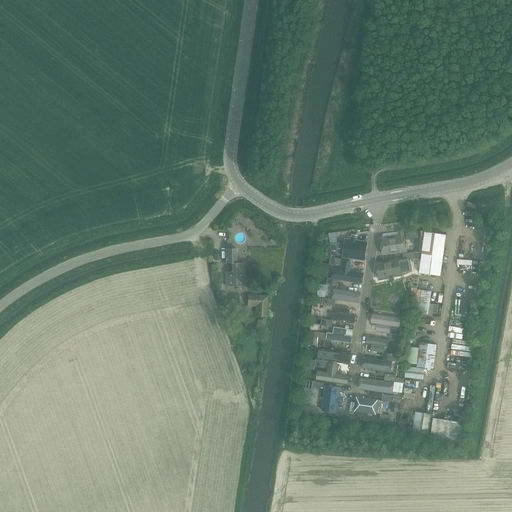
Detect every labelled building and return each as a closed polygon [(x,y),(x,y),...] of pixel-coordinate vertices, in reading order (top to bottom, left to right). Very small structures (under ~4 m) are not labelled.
[(414,223),(405,224),(407,232),(415,231),(414,223)] [(408,252),(404,230),(398,230),(398,235),(380,237),(383,256),(408,252)] [(417,231),(406,233),(407,240),(415,239),(418,238),(417,231)] [(415,239),(414,246),(417,247),(417,252),(420,253),(422,253),(425,232),(417,231),(418,238),(415,239)] [(415,259),(419,260),(421,260),(419,273),(440,276),(446,235),(425,232),(422,253),(420,253),(417,252),(415,252),(415,259)] [(343,233),(329,235),(331,244),(344,242),(343,233)] [(331,251),(342,249),(341,243),(330,244),(331,251)] [(226,273),(226,287),(244,287),(244,263),(236,263),(236,249),(226,249),(226,264),(232,264),(232,273),(226,273)] [(414,253),(403,254),(404,261),(409,260),(415,259),(414,253)] [(340,266),(341,259),(330,258),(329,264),(340,266)] [(333,269),(332,279),(338,280),(363,284),(364,273),(350,271),(352,261),(342,259),(341,270),(333,269)] [(409,260),(404,261),(399,262),(399,259),(376,263),(379,281),(390,278),(391,282),(394,282),(394,278),(402,276),(402,273),(411,271),(409,260)] [(338,286),(338,280),(332,279),(327,278),(327,285),(338,286)] [(327,285),(318,285),(317,297),(326,298),(327,285)] [(332,299),(359,303),(361,292),(347,290),(347,287),(341,286),(341,289),(334,288),(332,299)] [(268,295),(248,295),(248,304),(258,304),(258,317),(267,317),(268,295)] [(335,307),(336,300),(325,299),(324,305),(335,307)] [(336,313),(332,313),(331,320),(355,323),(356,316),(350,315),(350,309),(337,307),(336,313)] [(376,332),(390,334),(391,331),(397,332),(398,328),(400,328),(401,318),(372,314),(371,324),(377,324),(376,332)] [(332,327),(333,321),(322,319),(321,326),(332,327)] [(257,320),(255,328),(263,331),(266,321),(257,320)] [(320,327),(319,338),(350,343),(352,332),(320,327)] [(401,342),(402,335),(391,333),(390,340),(401,342)] [(389,347),(389,340),(367,337),(366,344),(371,345),(371,351),(384,353),(385,347),(389,347)] [(329,348),(330,341),(319,340),(318,346),(329,348)] [(418,365),(417,367),(433,369),(436,345),(421,343),(420,349),(418,365)] [(418,365),(420,349),(406,347),(404,363),(418,365)] [(316,360),(327,362),(350,365),(351,353),(317,348),(316,360)] [(388,354),(387,360),(393,361),(398,362),(399,355),(388,354)] [(393,361),(387,360),(363,357),(362,369),(374,370),(372,378),(385,380),(385,374),(386,373),(391,373),(393,361)] [(326,368),(327,362),(316,360),(315,367),(326,368)] [(424,369),(407,367),(405,378),(422,380),(424,369)] [(315,368),(313,379),(345,384),(346,373),(315,368)] [(385,374),(385,380),(384,381),(394,382),(395,383),(396,378),(396,376),(385,374)] [(382,398),(383,395),(383,393),(393,394),(394,382),(384,381),(360,378),(359,389),(369,391),(368,397),(382,398)] [(304,380),(302,388),(312,390),(313,388),(314,382),(304,380)] [(341,388),(325,385),(321,411),(338,414),(339,405),(341,405),(344,403),(344,399),(342,397),(340,396),(341,388)] [(382,401),(393,402),(400,403),(401,397),(393,396),(383,395),(382,398),(382,401)] [(384,401),(356,397),(354,412),(377,415),(377,413),(383,414),(384,401)] [(416,412),(412,438),(428,440),(432,415),(416,412)] [(464,422),(433,418),(431,440),(460,444),(464,422)] [(407,432),(408,420),(400,419),(399,431),(407,432)]
